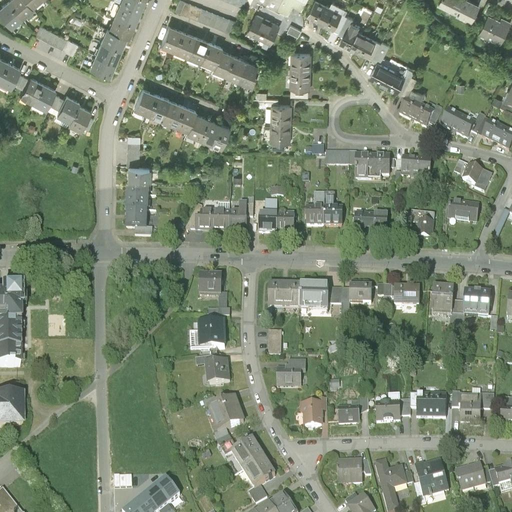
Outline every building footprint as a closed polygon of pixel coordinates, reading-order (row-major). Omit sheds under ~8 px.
[(0,15),(10,27),(21,17),(6,0),(5,0),(0,4),(0,15)] [(26,0),(6,0),(21,17),(32,7),(31,6),(26,0)] [(141,12),(145,0),(120,0),(119,3),(141,12)] [(247,0),(218,0),(243,11),(247,0)] [(254,0),(254,2),(277,14),(283,0),(254,0)] [(341,14),(314,0),(313,0),(303,19),(330,33),(341,14)] [(479,7),(464,0),(439,0),(437,6),(473,22),(479,7)] [(236,24),(178,1),(173,13),(231,36),(236,24)] [(136,25),(141,12),(119,3),(114,16),(136,25)] [(243,35),(257,41),(267,21),(254,14),(243,35)] [(130,38),(136,25),(114,16),(109,30),(126,37),(130,38)] [(508,25),(487,17),(479,35),(501,44),(508,25)] [(280,27),(267,21),(257,41),(270,48),(280,27)] [(79,45),(40,26),(34,38),(72,57),(79,45)] [(289,32),(300,37),(303,30),(292,26),(289,32)] [(162,48),(175,53),(183,33),(171,28),(162,48)] [(375,41),(346,28),(338,46),(367,59),(375,41)] [(106,29),(100,42),(121,51),(126,37),(109,30),(106,29)] [(175,53),(188,58),(196,38),(183,33),(175,53)] [(188,58),(200,64),(209,44),(196,38),(188,58)] [(100,42),(95,56),(116,64),(121,51),(100,42)] [(221,49),(209,44),(200,64),(213,69),(220,52),(221,49)] [(212,72),(225,78),(234,58),(220,52),(213,69),(212,72)] [(287,53),(287,73),(312,73),(312,54),(287,53)] [(110,78),(116,64),(95,56),(89,70),(110,78)] [(378,56),(367,78),(401,95),(413,72),(378,56)] [(225,78),(239,83),(247,63),(234,58),(225,78)] [(21,68),(8,61),(0,76),(0,84),(10,90),(21,68)] [(261,69),(247,63),(239,83),(252,89),(261,69)] [(312,92),(312,73),(287,73),(287,92),(312,92)] [(18,97),(32,104),(43,83),(29,75),(18,97)] [(58,90),(43,83),(32,104),(47,111),(58,90)] [(511,84),(511,85),(501,106),(511,111),(511,84)] [(133,109),(146,115),(155,95),(142,89),(133,109)] [(80,102),(66,95),(56,118),(71,124),(78,106),(80,102)] [(168,101),(155,95),(146,115),(159,121),(168,101)] [(407,99),(398,115),(425,131),(435,114),(407,99)] [(159,121),(172,126),(181,106),(168,101),(159,121)] [(91,112),(78,106),(71,124),(68,127),(81,133),(91,112)] [(194,112),(181,106),(172,126),(185,132),(193,115),(194,112)] [(267,107),(268,126),(291,125),(290,107),(267,107)] [(475,123),(447,108),(438,126),(465,141),(475,123)] [(211,122),(193,115),(185,132),(184,135),(202,142),(211,122)] [(511,146),(511,132),(490,121),(481,138),(509,152),(511,146)] [(228,130),(211,122),(202,142),(220,150),(228,130)] [(292,144),(291,125),(268,126),(269,145),(292,144)] [(139,137),(126,137),(125,167),(139,167),(139,137)] [(326,145),(313,145),(313,155),(326,155),(326,145)] [(352,177),(371,177),(371,156),(353,156),(352,177)] [(389,157),(371,156),(371,177),(389,178),(389,157)] [(400,158),(400,175),(428,176),(429,159),(400,158)] [(482,171),(467,165),(461,181),(475,187),(482,171)] [(123,167),(123,182),(145,182),(145,167),(139,167),(125,167),(123,167)] [(123,182),(123,197),(145,197),(145,182),(123,182)] [(123,197),(123,213),(144,213),(145,197),(123,197)] [(479,204),(449,200),(447,221),(476,225),(479,204)] [(304,227),(323,228),(324,209),(305,208),(304,227)] [(323,228),(342,228),(343,210),(324,209),(323,228)] [(193,231),(219,232),(220,212),(194,211),(193,231)] [(247,214),(220,212),(219,232),(246,234),(247,214)] [(388,213),(353,212),(352,235),(387,236),(388,213)] [(144,228),(144,213),(123,213),(123,228),(144,228)] [(410,225),(418,225),(417,239),(432,241),(434,215),(411,214),(410,225)] [(256,234),(274,234),(275,216),(257,216),(256,234)] [(293,217),(275,216),(274,234),(292,235),(293,217)] [(201,277),(200,299),(222,300),(223,278),(201,277)] [(269,311),(299,312),(300,287),(270,286),(269,311)] [(330,288),(300,287),(299,312),(329,313),(330,288)] [(375,288),(350,288),(349,307),(374,307),(375,288)] [(457,291),(434,289),(432,317),(455,319),(457,291)] [(413,290),(396,290),(396,309),(413,310),(413,290)] [(21,293),(0,293),(1,300),(0,300),(0,427),(0,428),(1,428),(12,428),(13,428),(19,428),(19,427),(21,425),(22,425),(22,418),(22,417),(22,408),(22,407),(21,397),(0,397),(0,367),(8,368),(13,368),(20,368),(19,326),(20,326),(20,317),(19,318),(19,313),(21,313),(21,293)] [(465,319),(492,321),(494,296),(466,294),(465,319)] [(198,326),(199,351),(226,350),(225,324),(198,326)] [(281,332),(268,332),(269,357),(282,357),(281,332)] [(277,369),(277,389),(303,389),(303,374),(307,374),(307,362),(289,362),(289,369),(277,369)] [(228,363),(205,366),(208,389),(231,386),(228,363)] [(450,395),(416,394),(415,421),(449,422),(450,395)] [(483,398),(460,399),(461,429),(483,429),(483,398)] [(217,436),(246,425),(236,399),(207,411),(217,436)] [(328,429),(327,405),(301,405),(301,430),(328,429)] [(359,405),(337,407),(339,428),(361,426),(359,405)] [(401,405),(376,406),(377,427),(402,426),(401,405)] [(511,406),(504,407),(503,426),(511,426),(511,406)] [(231,455),(243,475),(266,460),(253,441),(231,455)] [(278,480),(266,460),(243,475),(255,494),(278,480)] [(442,462),(415,469),(424,501),(451,494),(442,462)] [(363,463),(338,463),(338,488),(363,488),(363,463)] [(482,464),(456,472),(462,494),(488,487),(482,464)] [(511,466),(496,471),(501,490),(511,487),(511,466)] [(387,511),(401,511),(396,492),(409,488),(404,468),(390,472),(388,467),(376,471),(387,511)] [(131,477),(113,477),(114,490),(132,490),(131,477)] [(165,480),(154,489),(167,504),(178,495),(165,480)] [(154,489),(144,497),(156,511),(157,511),(167,504),(154,489)] [(14,511),(0,493),(0,511),(14,511)] [(375,511),(365,496),(346,508),(348,511),(375,511)] [(156,511),(144,497),(133,507),(137,511),(156,511)] [(293,511),(284,497),(270,507),(273,511),(293,511)]
